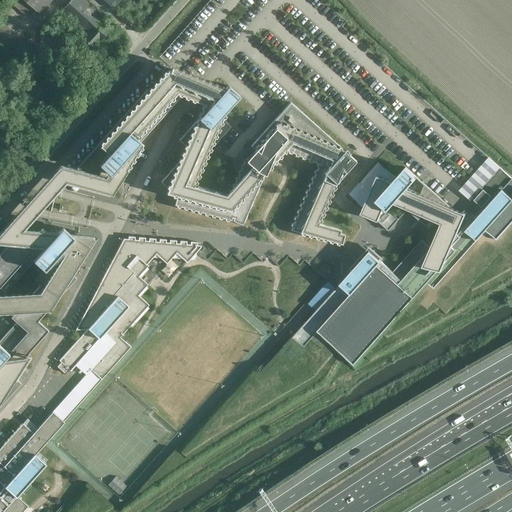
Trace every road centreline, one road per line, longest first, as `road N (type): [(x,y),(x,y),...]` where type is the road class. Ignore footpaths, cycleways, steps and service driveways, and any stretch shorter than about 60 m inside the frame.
road 1 (motorway): [(511,364),(269,511)]
road 2 (unclassified): [(0,204),(183,0)]
road 3 (motorway): [(511,410),(335,511)]
